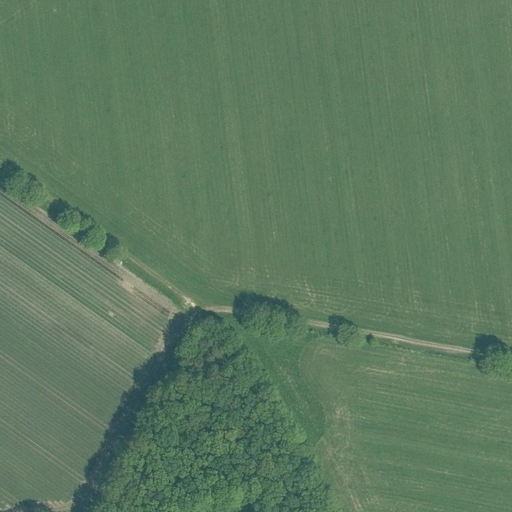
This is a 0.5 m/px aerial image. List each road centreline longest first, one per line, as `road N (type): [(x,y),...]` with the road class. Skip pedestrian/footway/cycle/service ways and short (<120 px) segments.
road 1 (track): [(197,308),(511,362)]
road 2 (track): [(0,165),(197,308)]
road 3 (track): [(86,511),(197,308)]
